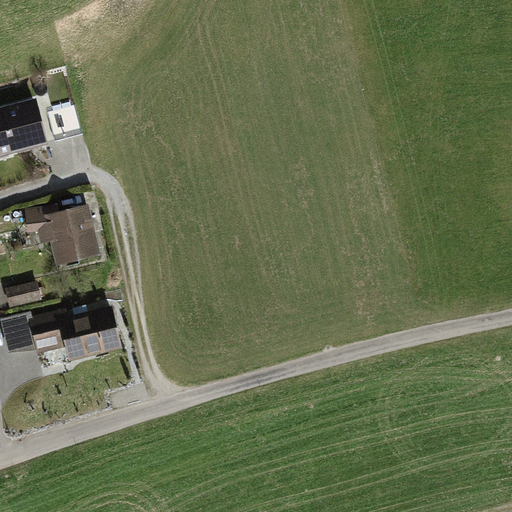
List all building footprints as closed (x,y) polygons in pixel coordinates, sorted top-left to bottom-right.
[(36,99),(0,108),(0,157),(48,144),(36,99)] [(58,141),(83,135),(76,106),(51,113),(58,141)] [(43,208),(22,212),(27,236),(36,234),(39,248),(51,246),(56,268),(102,259),(91,208),(45,217),(43,208)] [(37,281),(5,289),(9,308),(42,300),(37,281)] [(122,349),(112,306),(69,317),(66,308),(32,317),(31,311),(0,319),(9,353),(36,350),(38,355),(65,348),(69,363),(122,349)]
